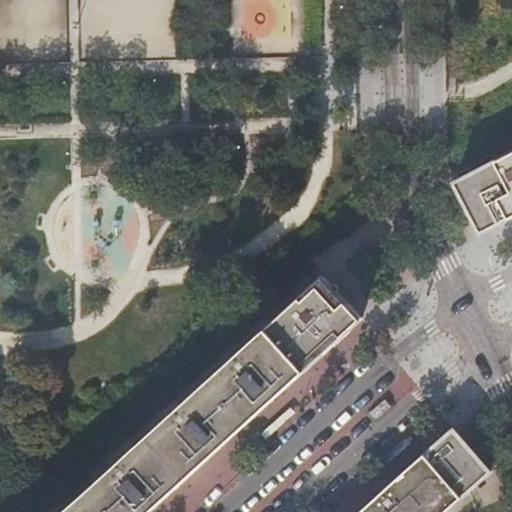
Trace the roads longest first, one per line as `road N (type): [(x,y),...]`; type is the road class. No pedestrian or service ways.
road 1 (residential): [(400,0),(404,181),(472,328)]
road 2 (residential): [(472,328),(431,327),(223,511)]
road 3 (residential): [(289,511),(464,367),(472,328)]
